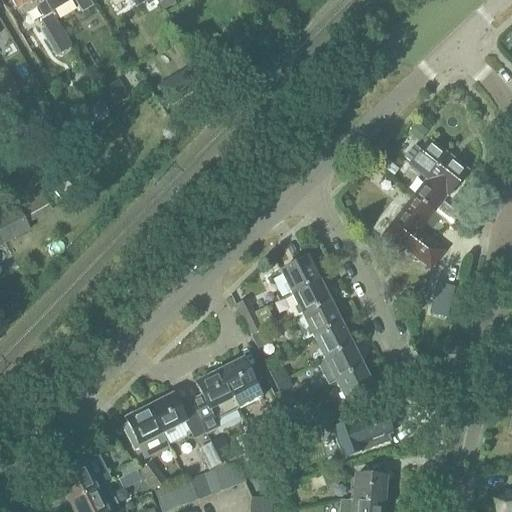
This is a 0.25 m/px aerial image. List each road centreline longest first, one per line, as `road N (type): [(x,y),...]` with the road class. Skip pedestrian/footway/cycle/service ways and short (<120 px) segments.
road 1 (residential): [(463,385),(407,366),(310,191)]
road 2 (residential): [(310,191),(456,47)]
road 3 (residential): [(119,372),(140,386),(238,342),(205,286)]
road 4 (residential): [(463,385),(504,228)]
road 5 (residential): [(205,286),(310,191)]
road 6 (residential): [(15,462),(119,372)]
road 7 (residential): [(450,511),(463,385)]
road 8 (residential): [(119,372),(205,286)]
